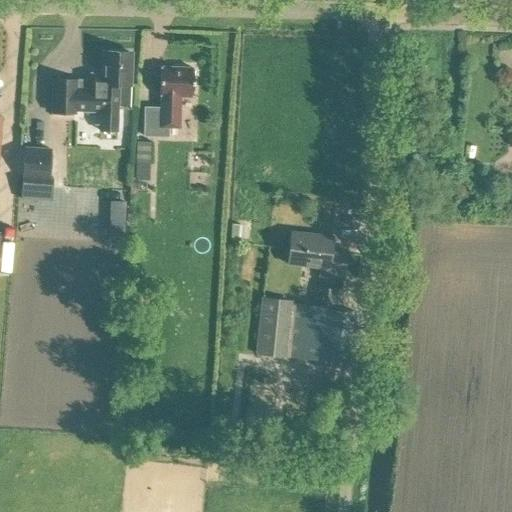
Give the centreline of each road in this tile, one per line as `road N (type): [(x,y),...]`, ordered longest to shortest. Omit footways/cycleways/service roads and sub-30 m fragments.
road 1 (unclassified): [(345,511),(374,239),(379,16)]
road 2 (unclassified): [(344,13),(0,4)]
road 3 (residential): [(511,21),(379,16)]
